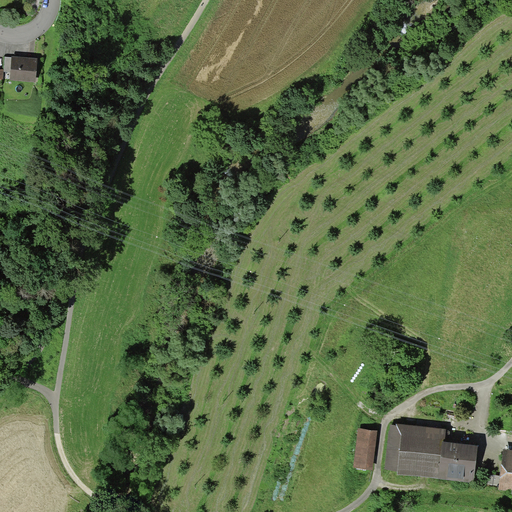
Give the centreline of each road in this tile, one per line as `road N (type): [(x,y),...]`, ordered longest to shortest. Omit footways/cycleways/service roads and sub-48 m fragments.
road 1 (track): [(204,0),(139,106),(49,330),(0,384)]
road 2 (track): [(126,511),(74,480),(58,449),(55,408),(77,258)]
road 3 (track): [(490,383),(433,390),(400,405),(383,426),(373,490),(347,511)]
